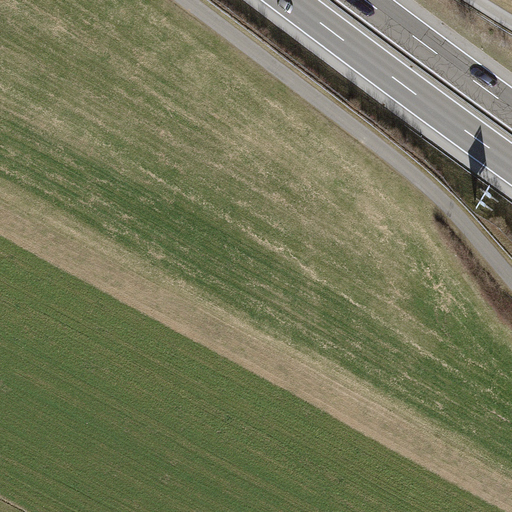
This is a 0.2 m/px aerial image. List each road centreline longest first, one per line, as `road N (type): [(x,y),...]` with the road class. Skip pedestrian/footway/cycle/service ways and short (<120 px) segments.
road 1 (track): [(511,281),(431,191),(184,0)]
road 2 (motorway): [(287,0),(511,166)]
road 3 (motorway): [(511,107),(367,0)]
